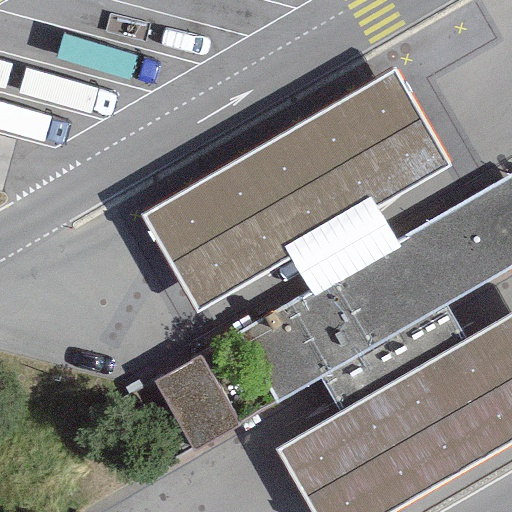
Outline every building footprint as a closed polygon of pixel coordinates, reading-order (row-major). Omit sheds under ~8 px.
[(291,254),(378,204),(451,162),(394,65),(142,211),(198,308),(291,254)] [(320,375),(446,302),(511,263),(511,171),(398,238),(310,288),(154,379),(194,448),(320,375)] [(398,238),(378,204),(291,254),(310,288),(398,238)] [(339,408),(466,335),(446,302),(320,375),(339,408)] [(511,307),(466,335),(339,408),(276,444),(315,511),(384,511),(511,438),(511,307)]
